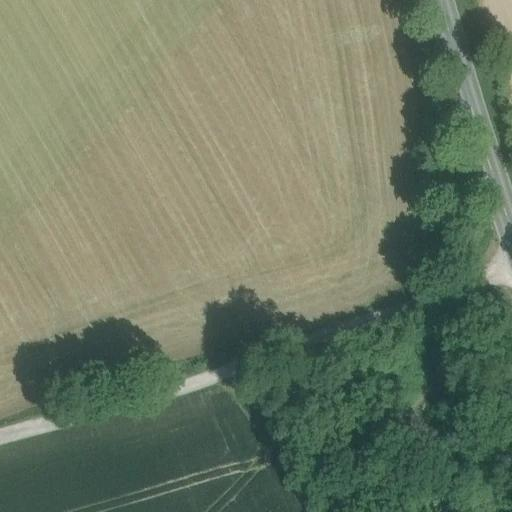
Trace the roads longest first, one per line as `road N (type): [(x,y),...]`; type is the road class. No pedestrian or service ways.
road 1 (track): [(200,378),(393,319),(491,265)]
road 2 (track): [(491,265),(396,439),(339,511)]
road 3 (secondary): [(511,235),(442,0)]
road 4 (track): [(200,378),(0,432)]
